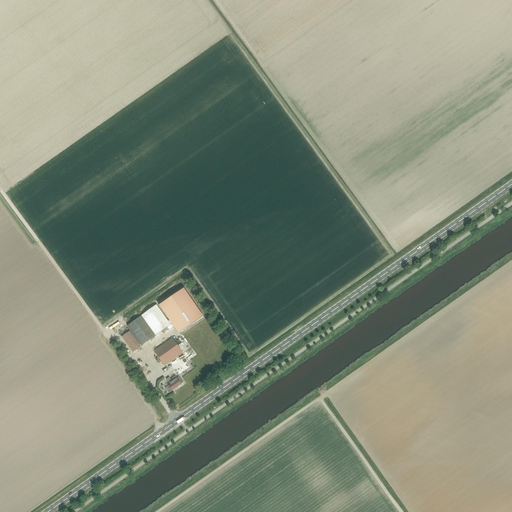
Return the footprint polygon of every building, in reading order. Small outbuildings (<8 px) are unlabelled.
[(170,321),(168,321),(171,325),(167,328),(169,331),(174,327),(179,334),(203,317),(184,288),(159,306),(170,321)] [(127,326),(142,346),(167,328),(171,325),(168,321),(156,305),(127,326)] [(133,352),(141,346),(130,331),(122,337),(133,352)] [(154,351),(164,366),(183,353),(172,339),(173,339),(172,338),(154,351)] [(169,378),(166,380),(170,385),(169,386),(172,391),(181,385),(181,384),(183,382),(179,376),(177,378),(175,376),(172,378),(172,379),(171,380),(169,378)]
